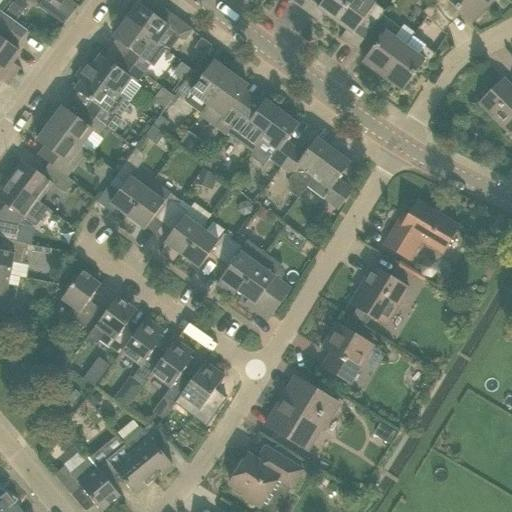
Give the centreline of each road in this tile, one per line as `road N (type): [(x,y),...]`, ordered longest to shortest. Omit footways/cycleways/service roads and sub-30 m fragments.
road 1 (residential): [(400,144),(204,463),(162,511)]
road 2 (residential): [(200,0),(400,144)]
road 3 (residential): [(102,0),(0,135)]
road 4 (residential): [(400,144),(450,64),(511,30)]
road 5 (residential): [(511,199),(400,144)]
